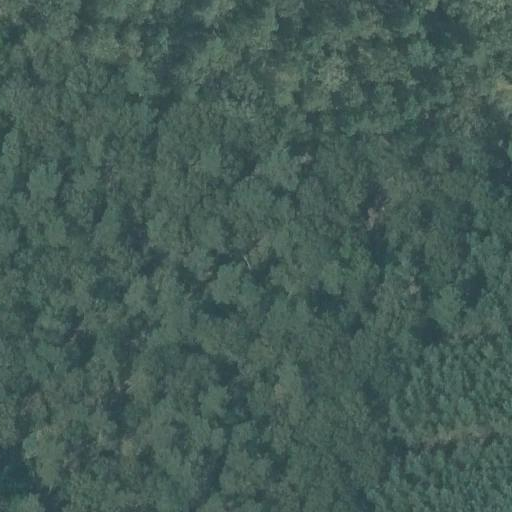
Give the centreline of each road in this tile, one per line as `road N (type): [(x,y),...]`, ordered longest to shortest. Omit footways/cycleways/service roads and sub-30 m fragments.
road 1 (track): [(333,511),(501,0)]
road 2 (track): [(381,367),(0,345)]
